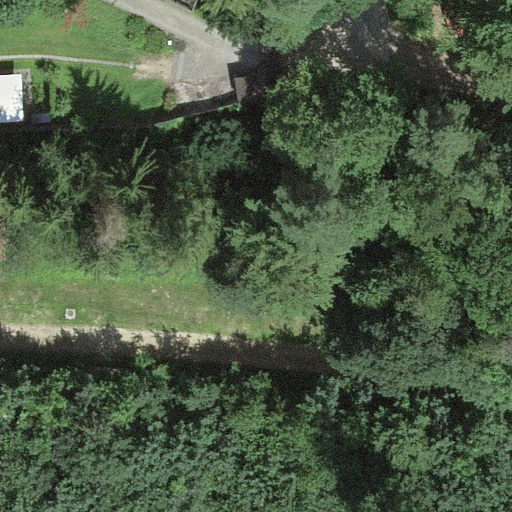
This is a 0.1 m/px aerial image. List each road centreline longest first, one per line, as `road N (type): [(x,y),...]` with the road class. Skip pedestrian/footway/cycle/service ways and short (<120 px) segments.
road 1 (track): [(0,346),(511,379)]
road 2 (track): [(511,93),(357,57),(202,36),(127,0)]
